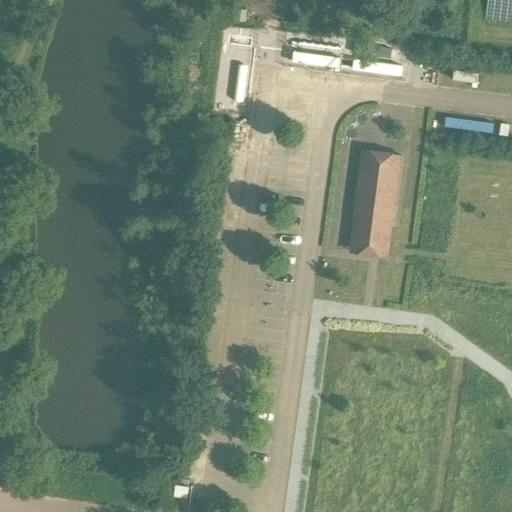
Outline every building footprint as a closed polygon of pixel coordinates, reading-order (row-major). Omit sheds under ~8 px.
[(368,46),(356,44),(355,54),(367,56),(368,46)] [(392,49),(380,47),(379,57),(391,59),(392,49)] [(342,58),(293,52),(292,62),(340,68),(342,58)] [(403,66),(355,60),(353,70),(402,76),(403,66)] [(402,155),(364,151),(355,219),(393,224),(402,155)] [(189,487),(176,486),(175,496),(188,498),(189,487)]
